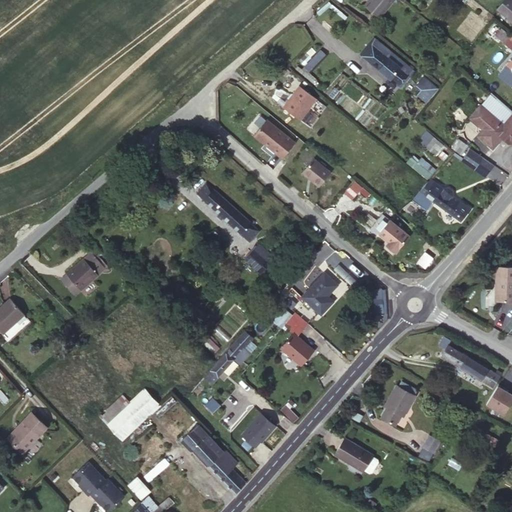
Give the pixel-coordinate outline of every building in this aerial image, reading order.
[(368,0),(365,5),(379,17),(393,0),(368,0)] [(511,0),(503,0),(496,9),(511,21),(511,0)] [(495,36),(503,43),(507,39),(498,32),(495,36)] [(507,39),(503,43),(511,50),(511,33),(507,39)] [(376,40),(362,56),(396,84),(410,68),(376,40)] [(312,72),(328,55),(320,48),(304,65),(312,72)] [(511,71),(505,66),(501,71),(511,80),(511,71)] [(345,78),(338,87),(350,97),(357,88),(345,78)] [(430,88),(422,98),(425,100),(436,88),(424,78),(417,86),(420,89),(425,84),(430,88)] [(417,93),(422,98),(430,88),(425,84),(420,89),(417,93)] [(299,86),(286,103),(291,107),(289,111),(300,119),(315,98),(299,86)] [(369,96),(361,105),(374,116),(382,107),(369,96)] [(474,131),(478,134),(493,116),(480,105),(469,117),(477,124),(475,125),(474,131)] [(493,116),(478,134),(477,135),(493,148),(502,137),(509,143),(511,143),(511,142),(511,113),(502,125),(493,116)] [(293,144),(265,122),(252,138),(281,160),(293,144)] [(300,124),(295,130),(312,143),(316,136),(300,124)] [(437,154),(445,144),(425,130),(418,140),(437,154)] [(454,150),(460,156),(467,146),(461,140),(454,150)] [(470,147),(462,159),(473,167),(482,156),(470,147)] [(435,169),(416,151),(406,161),(426,179),(435,169)] [(482,156),(473,167),(485,176),(493,164),(482,156)] [(312,160),(301,174),(317,187),(329,173),(312,160)] [(397,173),(389,181),(395,187),(397,184),(409,196),(415,190),(397,173)] [(353,197),(363,187),(355,180),(346,189),(353,197)] [(433,181),(432,180),(421,191),(422,193),(433,181)] [(424,194),(417,202),(424,207),(430,198),(460,220),(466,211),(468,212),(470,208),(453,196),(452,190),(448,187),(443,188),(433,181),(422,193),(424,194)] [(206,184),(198,193),(250,240),(258,231),(213,190),(206,184)] [(370,228),(378,234),(388,220),(381,214),(370,228)] [(388,220),(378,234),(389,243),(386,247),(395,254),(409,237),(388,220)] [(316,268),(334,251),(326,243),(308,259),(316,268)] [(257,269),(270,254),(259,244),(246,259),(257,269)] [(97,249),(91,254),(96,259),(101,254),(97,249)] [(96,259),(91,254),(90,253),(67,274),(81,290),(104,269),(96,259)] [(511,267),(497,266),(495,300),(511,300),(511,267)] [(324,273),(302,296),(320,314),(333,301),(327,295),(337,284),(324,273)] [(493,287),(485,288),(487,301),(495,300),(493,287)] [(10,298),(0,307),(0,329),(3,333),(24,314),(10,298)] [(280,305),(270,318),(280,325),(290,312),(280,305)] [(293,311),(284,324),(299,334),(308,321),(293,311)] [(248,326),(243,332),(251,339),(256,334),(248,326)] [(226,352),(233,359),(251,339),(243,332),(226,352)] [(294,333),(280,347),(301,365),(314,350),(294,333)] [(446,348),(442,355),(493,386),(502,372),(497,370),(495,373),(447,345),(450,340),(443,336),(438,344),(446,348)] [(233,359),(226,352),(215,364),(205,376),(212,382),(233,359)] [(415,395),(396,384),(384,406),(386,407),(381,417),(394,425),(400,415),(403,416),(415,395)] [(504,388),(498,384),(486,404),(503,414),(511,399),(511,395),(503,390),(504,388)] [(145,389),(108,423),(122,438),(159,404),(145,389)] [(32,412),(14,430),(16,431),(9,438),(23,452),(47,427),(32,412)] [(275,426),(260,413),(242,434),(256,446),(275,426)] [(209,465),(235,493),(245,482),(232,468),(237,463),(225,450),(224,451),(199,425),(183,440),(192,449),(208,466),(209,465)] [(493,427),(490,434),(499,439),(502,432),(493,427)] [(16,431),(14,430),(7,437),(9,438),(16,431)] [(428,434),(418,455),(430,461),(440,439),(428,434)] [(345,437),(335,453),(363,469),(364,468),(372,455),(372,454),(345,437)] [(189,451),(192,449),(183,440),(181,442),(189,451)] [(377,458),(372,455),(364,468),(369,471),(372,471),(378,460),(377,458)] [(149,482),(170,463),(164,456),(143,475),(149,482)] [(106,479),(89,460),(74,475),(85,487),(84,488),(89,494),(91,492),(106,479)] [(108,477),(106,479),(91,492),(97,498),(97,497),(109,509),(125,495),(108,477)] [(136,478),(129,485),(141,499),(148,492),(136,478)]
